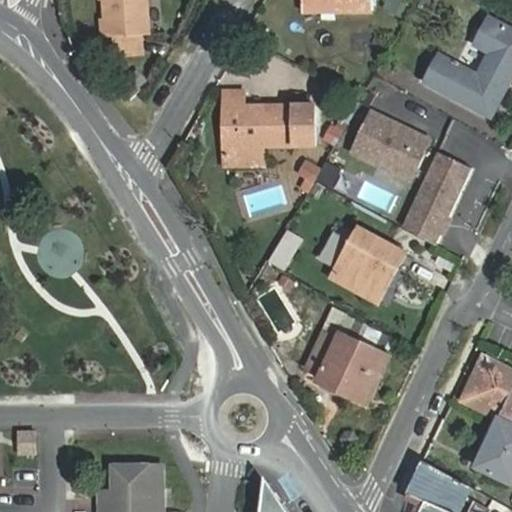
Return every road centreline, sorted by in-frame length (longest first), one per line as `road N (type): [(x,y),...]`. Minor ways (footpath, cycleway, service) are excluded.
road 1 (residential): [(511,233),(482,295),(456,319),(357,511)]
road 2 (residential): [(265,383),(158,199),(126,177)]
road 3 (residential): [(126,177),(136,210),(224,354),(223,389)]
road 4 (residential): [(21,34),(126,177)]
road 5 (residential): [(58,420),(211,416)]
